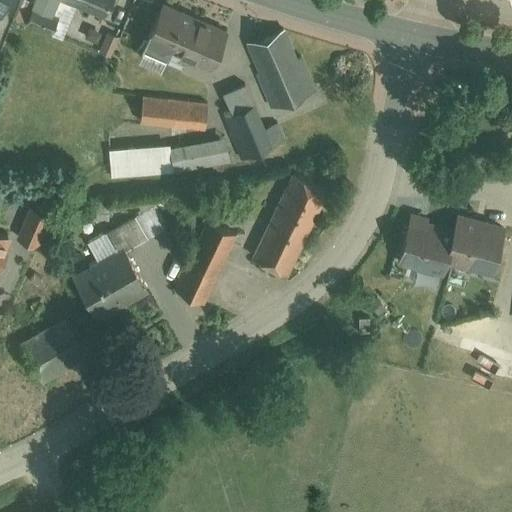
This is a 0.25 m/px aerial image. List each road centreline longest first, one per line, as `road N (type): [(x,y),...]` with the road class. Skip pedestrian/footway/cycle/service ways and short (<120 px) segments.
road 1 (residential): [(407,44),(370,210),(270,339),(0,470)]
road 2 (primary): [(407,44),(279,0)]
